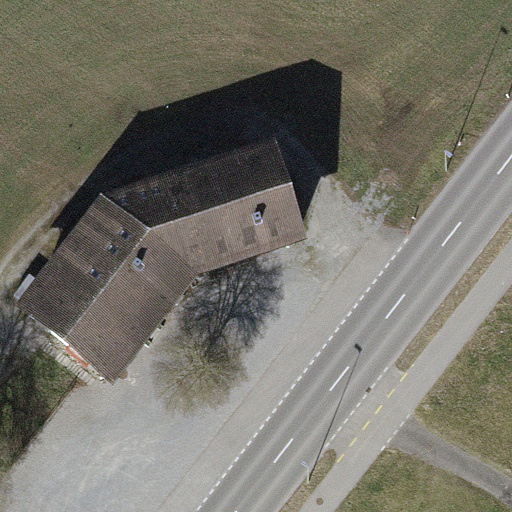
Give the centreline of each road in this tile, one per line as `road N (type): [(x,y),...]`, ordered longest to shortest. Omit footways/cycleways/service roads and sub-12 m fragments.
road 1 (secondary): [(511,156),(236,511)]
road 2 (track): [(334,386),(384,424),(511,493)]
